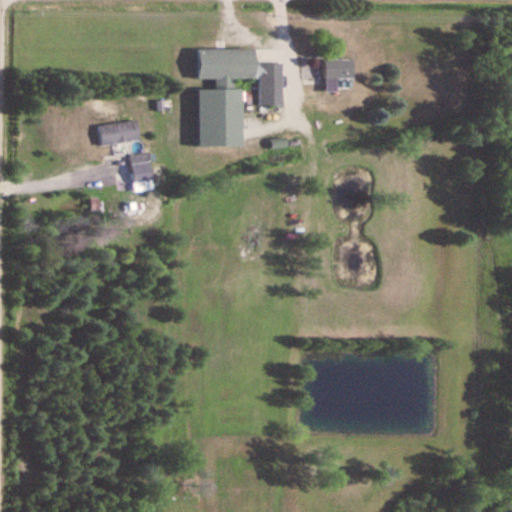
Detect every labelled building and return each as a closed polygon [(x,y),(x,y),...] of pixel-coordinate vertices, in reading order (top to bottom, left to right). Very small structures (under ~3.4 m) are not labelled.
[(241,145),(241,88),(233,88),(233,77),(255,77),(255,48),(195,48),(196,77),(213,77),(213,88),(195,88),(196,145),(241,145)] [(352,77),(352,59),(322,59),(323,91),(336,90),(335,78),(352,77)] [(282,62),(258,62),(258,104),(282,104),(282,62)] [(101,144),(138,139),(135,119),(98,124),(101,144)] [(134,190),(152,188),(149,162),(131,164),(134,190)]
